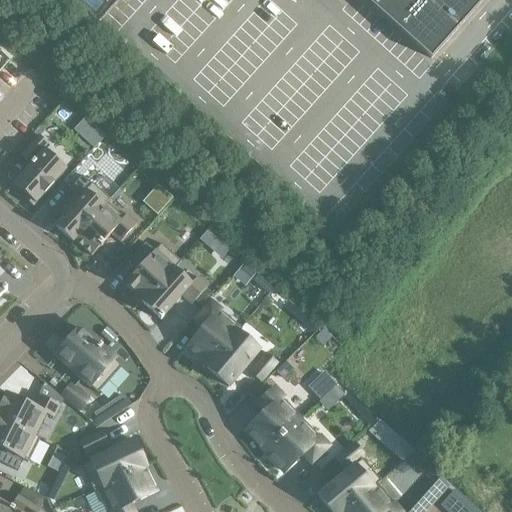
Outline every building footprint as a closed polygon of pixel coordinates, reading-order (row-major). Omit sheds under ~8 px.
[(483,0),(365,0),(431,59),(483,0)] [(83,119),(75,129),(96,144),(104,134),(83,119)] [(30,165),(13,184),(27,196),(24,199),(33,207),(66,169),(43,149),(48,144),(39,136),(21,156),(30,165)] [(75,202),(53,226),(72,243),(74,241),(73,240),(106,203),(107,204),(111,200),(92,183),(91,184),(82,176),(66,194),(75,202)] [(159,182),(144,200),(159,212),(174,194),(159,182)] [(106,203),(73,240),(74,241),(91,256),(99,247),(100,248),(103,245),(102,244),(111,234),(120,242),(136,224),(126,215),(123,218),(107,204),(106,203)] [(200,240),(225,255),(231,244),(206,230),(200,240)] [(138,269),(124,285),(135,294),(131,298),(140,305),(180,261),(161,244),(155,251),(145,243),(129,261),(138,269)] [(180,261),(140,305),(141,306),(142,304),(160,320),(182,296),(191,305),(207,286),(197,277),(191,284),(174,269),(181,261),(180,261)] [(205,328),(187,349),(208,366),(205,368),(206,369),(241,328),(221,311),(221,310),(211,302),(195,320),(205,328)] [(62,341),(52,353),(98,393),(122,366),(104,351),(105,350),(99,345),(99,346),(79,328),(65,344),(62,341)] [(241,328),(206,369),(228,387),(259,350),(239,333),(242,329),(241,328)] [(329,406),(345,393),(326,370),(310,384),(329,406)] [(511,375),(500,389),(511,399),(511,375)] [(265,413),(245,432),(264,452),(301,418),(283,399),(284,398),(274,388),(257,404),(265,413)] [(0,419),(39,439),(40,438),(35,436),(46,415),(54,419),(60,406),(38,395),(33,406),(6,393),(0,405),(0,419)] [(301,418),(264,452),(283,472),(303,454),(312,463),(329,446),(319,436),(319,437),(301,418)] [(0,448),(1,450),(0,451),(0,462),(17,472),(23,460),(27,463),(39,439),(0,419),(0,448)] [(102,433),(80,443),(86,455),(108,444),(102,433)] [(134,441),(81,466),(93,491),(146,465),(134,441)] [(354,444),(336,460),(344,469),(363,454),(354,444)] [(362,459),(318,497),(330,511),(342,511),(380,480),(362,459)] [(146,465),(93,491),(94,492),(98,490),(109,511),(134,511),(131,504),(155,492),(143,468),(147,466),(146,465)] [(439,479),(434,484),(443,493),(448,487),(439,479)] [(380,480),(342,511),(402,511),(394,502),(393,503),(377,484),(381,481),(380,480)] [(434,484),(429,490),(438,498),(443,493),(434,484)] [(429,490),(424,496),(433,504),(438,498),(429,490)] [(0,511),(39,511),(40,511),(41,510),(17,496),(11,507),(0,500),(0,511)] [(424,496),(418,502),(427,510),(433,504),(424,496)] [(93,511),(86,497),(61,509),(62,511),(93,511)] [(418,502),(413,508),(418,511),(425,511),(427,510),(418,502)]
